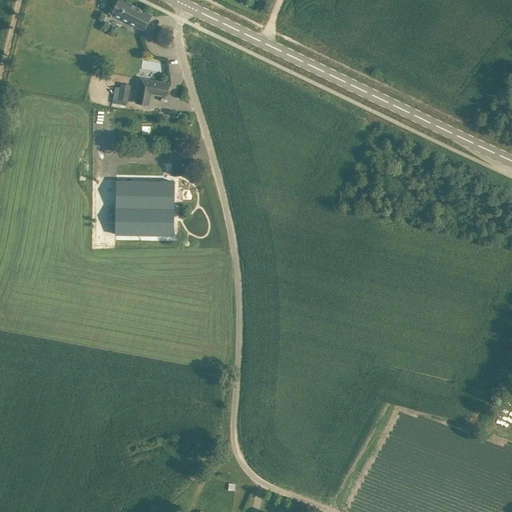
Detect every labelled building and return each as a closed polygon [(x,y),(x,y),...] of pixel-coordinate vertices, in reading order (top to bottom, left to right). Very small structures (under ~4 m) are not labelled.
[(145,30),(152,15),(121,0),(117,0),(110,16),(111,16),(112,15),(120,19),(120,18),(145,30)] [(140,78),(136,102),(148,105),(150,93),(166,96),(169,83),(140,78)] [(127,101),(129,89),(120,87),(118,100),(127,101)] [(150,133),(151,127),(151,126),(142,126),(142,131),(142,135),(150,135),(150,133)] [(117,234),(173,235),(174,182),(118,180),(117,234)]
